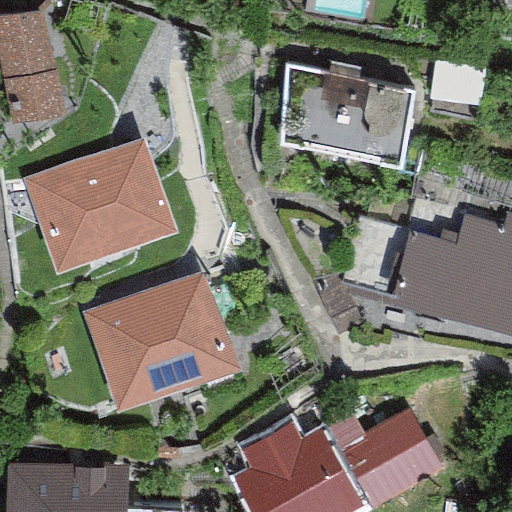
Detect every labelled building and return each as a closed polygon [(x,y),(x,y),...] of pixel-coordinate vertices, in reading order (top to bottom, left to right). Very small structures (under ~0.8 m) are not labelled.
[(65,97),(41,0),(6,0),(0,1),(0,51),(12,108),(65,97)] [(324,63),(286,56),(282,124),(398,146),(412,75),(326,58),(324,63)] [(175,209),(144,124),(23,170),(56,256),(175,209)] [(511,208),(508,207),(503,219),(463,209),(455,236),(409,223),(390,287),(511,317),(511,208)] [(81,304),(117,396),(240,348),(203,256),(81,304)] [(410,402),(339,447),(362,485),(356,488),(365,504),(443,459),(410,402)] [(238,471),(261,511),(313,511),(356,488),(362,485),(339,447),(322,418),(301,431),(290,414),(244,442),(255,460),(238,471)] [(5,511),(182,511),(179,494),(123,494),(124,455),(8,452),(5,511)] [(350,511),(365,504),(356,488),(313,511),(350,511)]
